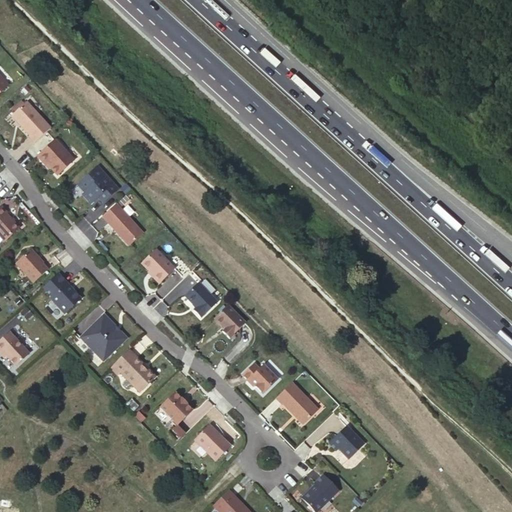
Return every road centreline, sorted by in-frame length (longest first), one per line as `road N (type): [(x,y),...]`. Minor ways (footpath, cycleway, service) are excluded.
road 1 (trunk): [(145,0),(511,334)]
road 2 (trunk): [(511,285),(198,0)]
road 3 (residential): [(0,156),(60,237),(159,343),(202,369),(254,422)]
road 4 (unclassified): [(511,92),(429,17),(431,0)]
road 5 (residential): [(254,422),(287,457),(263,482),(240,463),(243,452)]
